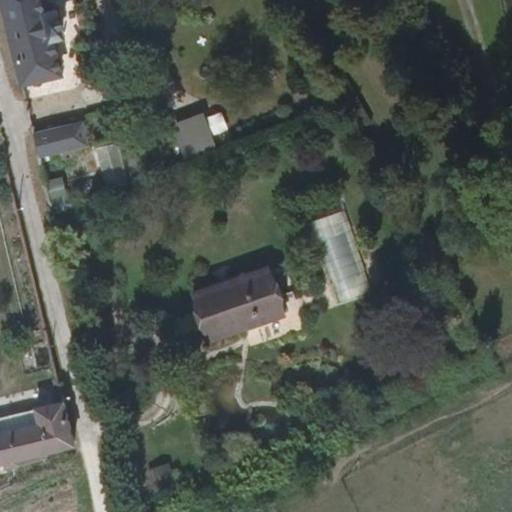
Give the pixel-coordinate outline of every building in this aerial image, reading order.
[(0,0),(0,6),(21,90),(59,81),(52,47),(61,44),(54,18),(44,20),(38,0),(0,0)] [(183,156),(216,144),(204,111),(172,123),(183,156)] [(39,166),(88,153),(82,129),(33,141),(39,166)] [(57,227),(80,219),(75,199),(52,206),(57,227)] [(85,238),(80,219),(57,227),(62,244),(85,238)] [(212,353),(237,343),(283,324),(279,312),(266,280),(195,310),(212,353)] [(283,324),(237,343),(243,359),(304,331),(295,305),(279,312),(283,324)] [(0,461),(73,444),(63,400),(35,406),(38,423),(0,432),(0,461)] [(35,406),(0,414),(0,432),(38,423),(35,406)]
